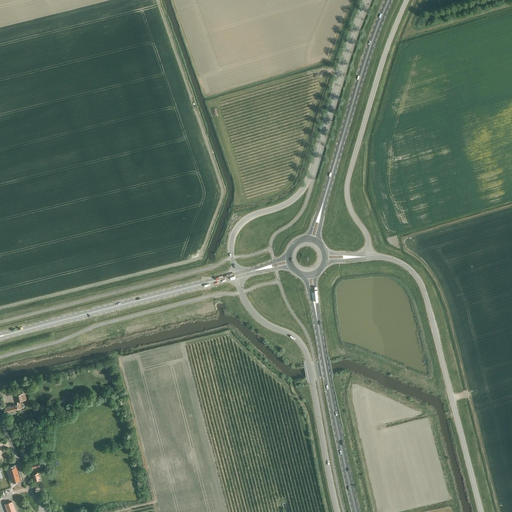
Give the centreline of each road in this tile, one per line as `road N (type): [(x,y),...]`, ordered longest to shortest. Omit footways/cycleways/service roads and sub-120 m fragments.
road 1 (unclassified): [(365,0),(308,178),(290,202),(239,224),(235,275)]
road 2 (unclassified): [(368,256),(397,261),(424,289),(480,511)]
road 3 (unclassified): [(235,275),(251,312),(291,334),(305,352),(337,511)]
road 4 (unclassified): [(406,0),(346,186),(368,256)]
road 5 (secondary): [(26,329),(235,275)]
road 6 (primary): [(388,0),(324,198)]
road 7 (primary): [(316,320),(355,511)]
